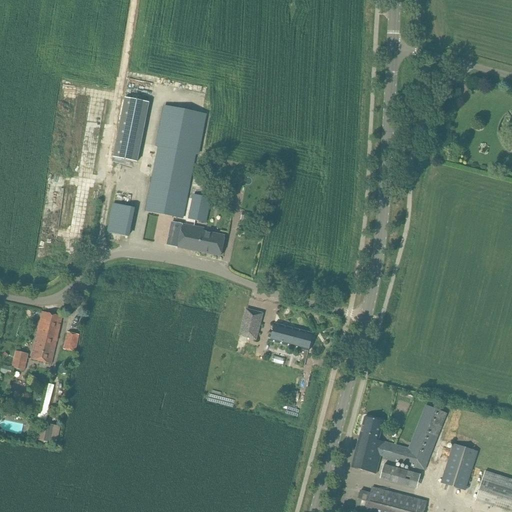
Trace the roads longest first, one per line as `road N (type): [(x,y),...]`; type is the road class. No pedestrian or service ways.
road 1 (unclassified): [(367,315),(137,253),(96,261),(50,301),(0,296)]
road 2 (tertiary): [(367,315),(394,51)]
road 3 (track): [(136,0),(96,261)]
road 4 (tertiary): [(319,511),(367,315)]
road 5 (unclassified): [(394,51),(511,77)]
